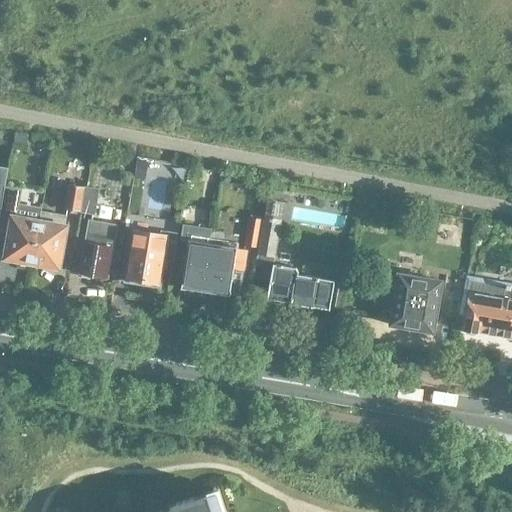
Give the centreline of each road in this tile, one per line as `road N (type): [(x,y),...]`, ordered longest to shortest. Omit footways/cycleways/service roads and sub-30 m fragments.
road 1 (unknown): [(0,102),(511,197)]
road 2 (primary): [(511,420),(0,337)]
